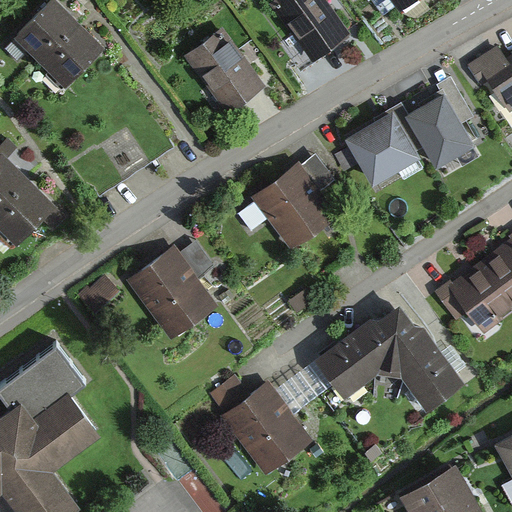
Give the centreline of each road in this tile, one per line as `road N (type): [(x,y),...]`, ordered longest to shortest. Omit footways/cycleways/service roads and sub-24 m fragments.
road 1 (residential): [(483,6),(0,313)]
road 2 (residential): [(511,192),(246,373)]
